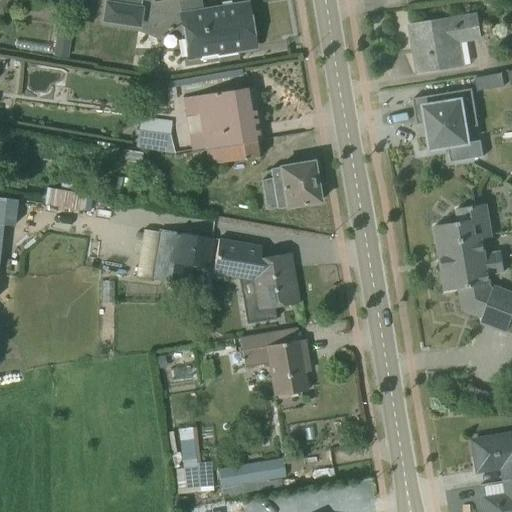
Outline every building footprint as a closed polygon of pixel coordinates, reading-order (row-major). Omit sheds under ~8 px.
[(199,0),(185,0),(175,2),(185,61),(253,50),(245,5),(201,12),(199,0)] [(142,9),(104,2),(100,24),(139,30),(142,9)] [(471,66),(467,44),(482,41),(477,15),(408,28),(412,45),(414,45),(420,75),(471,66)] [(56,31),(52,58),(66,60),(70,33),(56,31)] [(502,75),(474,80),(477,93),(505,88),(502,75)] [(192,153),(205,151),(259,142),(250,88),(183,99),(192,153)] [(416,127),(426,125),(431,151),(470,144),(468,130),(479,128),(472,91),(412,101),(416,127)] [(169,123),(140,118),(135,148),(165,152),(169,123)] [(276,152),(291,152),(291,137),(276,137),(276,152)] [(261,159),(259,142),(205,151),(208,168),(261,159)] [(144,154),(121,150),(119,161),(142,165),(144,154)] [(312,163),(268,170),(270,180),(260,181),(265,212),(318,204),(312,163)] [(85,196),(45,190),(43,206),(82,213),(85,196)] [(511,296),(492,289),(490,277),(504,275),(501,253),(486,255),(484,240),(492,238),(487,206),(455,211),(457,222),(433,226),(444,293),(461,290),(464,308),(484,316),(481,324),(511,335),(511,296)] [(211,240),(155,230),(154,234),(142,232),(134,278),(187,287),(190,267),(206,270),(211,240)] [(297,304),(290,255),(256,261),(260,247),(216,240),(211,275),(237,282),(245,325),(272,321),(271,308),(297,304)] [(101,282),(101,304),(112,304),(112,283),(101,282)] [(296,331),(238,340),(243,369),(266,365),(271,397),(308,391),(302,359),(307,358),(304,342),(298,342),(296,331)] [(190,431),(179,432),(183,467),(194,466),(190,431)] [(501,470),(504,484),(511,482),(511,434),(471,441),(476,474),(501,470)] [(263,464),(241,468),(244,484),(266,480),(263,464)] [(174,471),(176,496),(210,493),(208,467),(174,471)] [(511,511),(511,482),(504,484),(506,497),(483,501),(484,511),(511,511)] [(277,500),(255,501),(255,510),(278,509),(277,500)]
